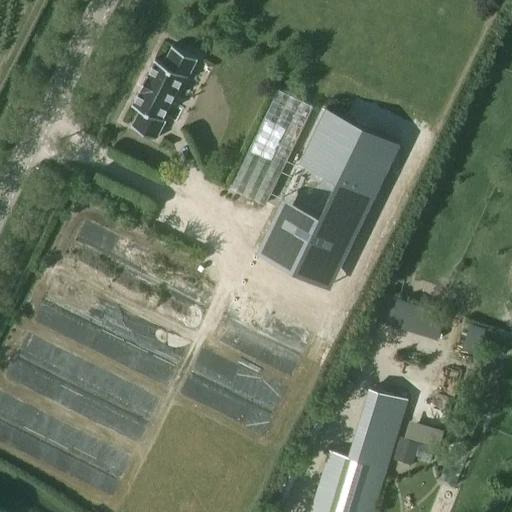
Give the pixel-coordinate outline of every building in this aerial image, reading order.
[(189,77),(198,58),(171,45),(163,62),(155,58),(146,73),(139,87),(139,88),(131,103),(140,108),(131,125),(157,138),(167,120),(163,118),(185,75),(189,77)] [(277,210),(326,110),(279,87),(231,187),(277,210)] [(277,210),(257,251),(330,286),(400,142),(327,107),(326,110),(277,210)] [(381,319),(435,337),(443,313),(389,295),(381,319)] [(375,511),(389,467),(387,466),(397,434),(373,427),(363,459),(332,449),(312,511),(375,511)]
